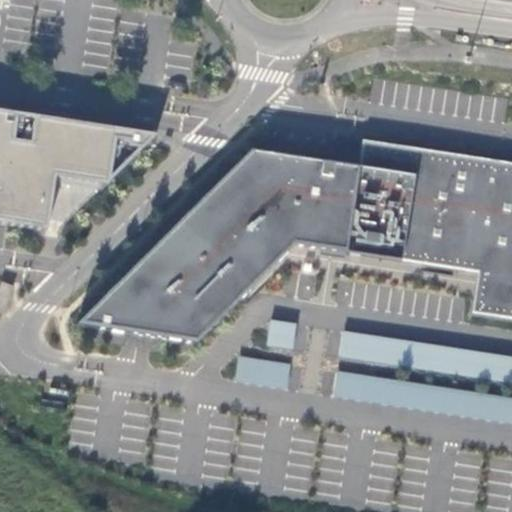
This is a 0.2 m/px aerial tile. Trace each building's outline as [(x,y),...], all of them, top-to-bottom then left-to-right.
[(0,225),(44,233),(52,179),(103,187),(155,138),(0,114),(0,225)] [(250,153),(72,328),(137,336),(193,345),(293,247),(476,276),(473,295),(470,315),(511,322),(511,166),(381,145),(377,173),(250,153)] [(0,312),(10,288),(0,284),(0,312)] [(295,331),(269,327),(265,348),(292,352),(295,331)] [(511,361),(341,338),(338,359),(511,385),(511,361)] [(286,388),(289,367),(238,359),(235,380),(286,388)] [(511,400),(336,374),(332,395),(511,423),(511,400)]
